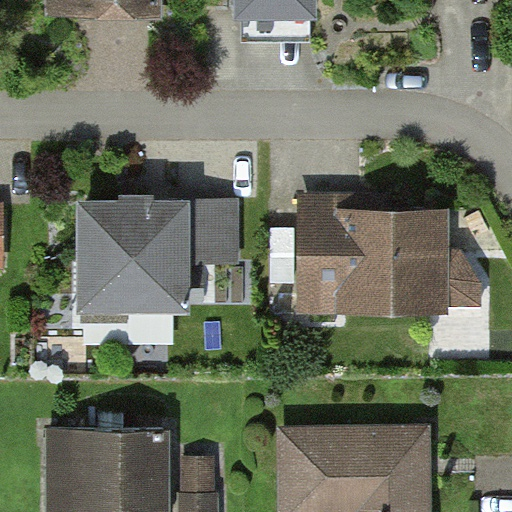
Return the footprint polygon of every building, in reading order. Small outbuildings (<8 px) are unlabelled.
[(314,0),(242,0),(242,12),(314,11),(314,0)] [(123,205),(87,205),(87,294),(130,294),(130,303),(185,303),(185,260),(236,260),(236,201),(186,201),(186,205),(153,205),(153,200),(123,200),(123,205)] [(349,201),(307,201),(307,304),(482,304),(482,281),(463,249),(442,249),(442,215),(349,215),(349,201)] [(171,508),(170,428),(51,429),(52,509),(123,509),(122,511),(165,511),(166,508),(171,508)] [(426,431),(287,432),(287,511),(426,511),(426,475),(422,475),(422,457),(426,456),(426,431)] [(213,497),(213,459),(187,459),(187,499),(184,499),(184,511),(215,511),(216,496),(213,497)]
